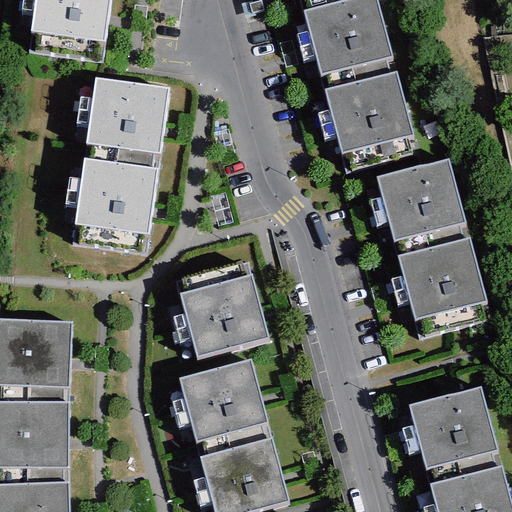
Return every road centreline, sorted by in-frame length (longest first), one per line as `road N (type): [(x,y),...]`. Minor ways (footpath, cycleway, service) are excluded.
road 1 (residential): [(217,0),(267,180),(313,239),(381,511)]
road 2 (secondary): [(85,0),(51,339),(60,511)]
